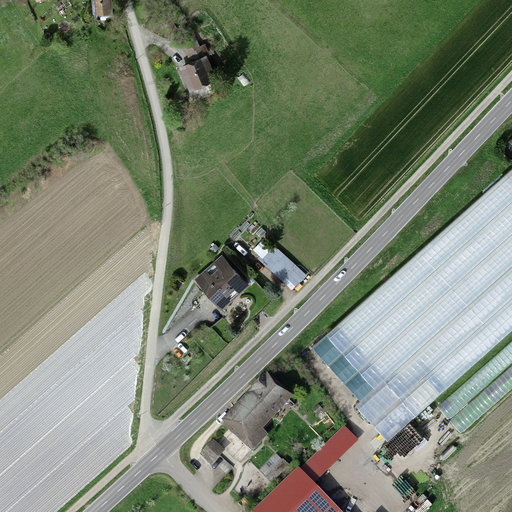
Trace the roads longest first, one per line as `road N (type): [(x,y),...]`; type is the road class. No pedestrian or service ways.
road 1 (track): [(70,511),(511,64)]
road 2 (secondary): [(165,447),(511,97)]
road 3 (residential): [(165,447),(153,434),(148,378),(168,171),(129,0)]
